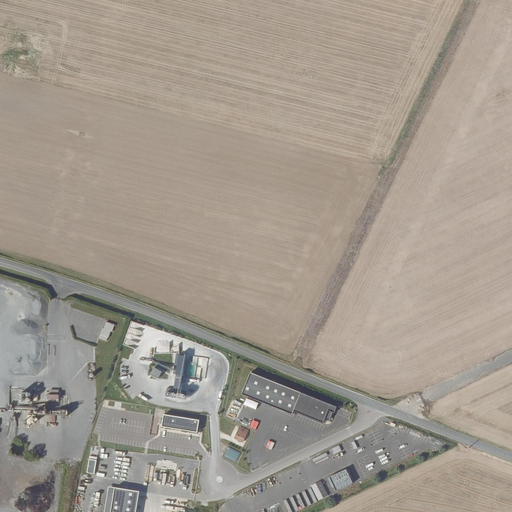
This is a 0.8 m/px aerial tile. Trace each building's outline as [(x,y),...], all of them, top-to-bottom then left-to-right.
[(135,349),(143,325),(130,321),(122,344),(135,349)] [(101,336),(109,339),(112,332),(113,333),(116,326),(108,322),(105,329),(104,329),(101,336)] [(181,398),(186,356),(177,355),(176,363),(175,363),(172,392),(165,391),(165,396),(181,398)] [(208,358),(186,355),(186,359),(189,359),(187,371),(195,372),(195,366),(207,368),(208,358)] [(152,367),(150,375),(158,378),(161,371),(152,367)] [(336,407),(251,372),(242,394),(292,414),(294,410),(322,422),(328,409),(334,412),(336,407)] [(47,390),(47,401),(59,401),(58,390),(47,390)] [(47,415),(67,415),(67,409),(61,409),(60,405),(58,405),(58,402),(47,403),(47,415)] [(165,415),(163,426),(197,431),(199,420),(165,415)] [(234,440),(243,444),(249,432),(240,428),(234,440)] [(334,454),(341,451),(339,445),(332,448),(334,454)] [(237,462),(241,452),(228,447),(224,457),(237,462)] [(87,472),(94,473),(96,460),(89,459),(87,472)] [(337,491),(354,483),(347,469),(330,477),(337,491)] [(318,501),(328,496),(320,480),(310,485),(318,501)] [(136,511),(139,491),(108,487),(104,511),(136,511)] [(305,491),(302,492),(307,506),(310,504),(305,491)]
